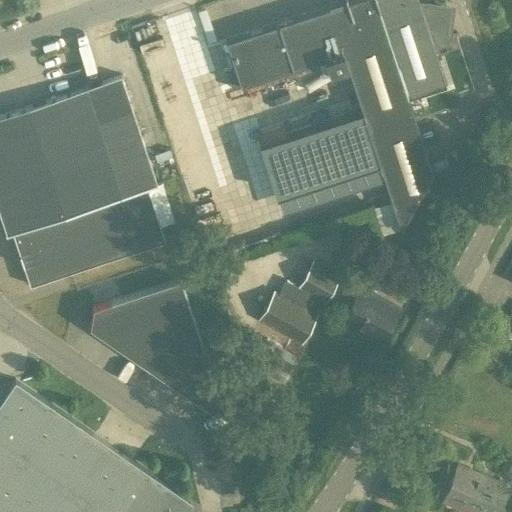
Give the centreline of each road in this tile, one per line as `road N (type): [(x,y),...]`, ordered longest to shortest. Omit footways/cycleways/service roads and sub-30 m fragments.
road 1 (secondary): [(322,511),(511,184)]
road 2 (residential): [(0,312),(184,439),(208,478),(204,511)]
road 3 (unclassified): [(0,44),(134,0)]
